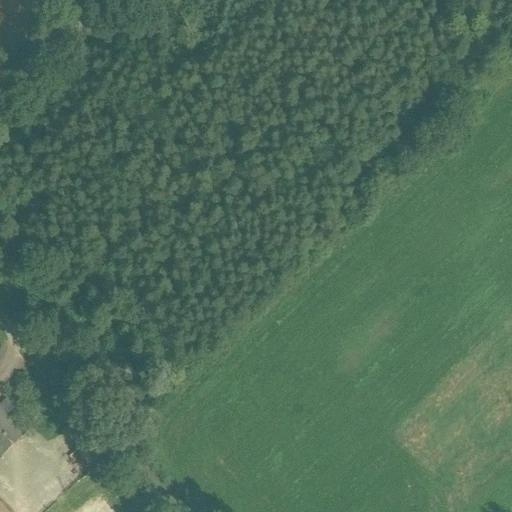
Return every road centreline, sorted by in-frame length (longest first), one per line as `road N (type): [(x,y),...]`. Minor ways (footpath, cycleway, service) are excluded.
road 1 (track): [(171,511),(0,325)]
road 2 (unclassified): [(0,101),(104,0)]
